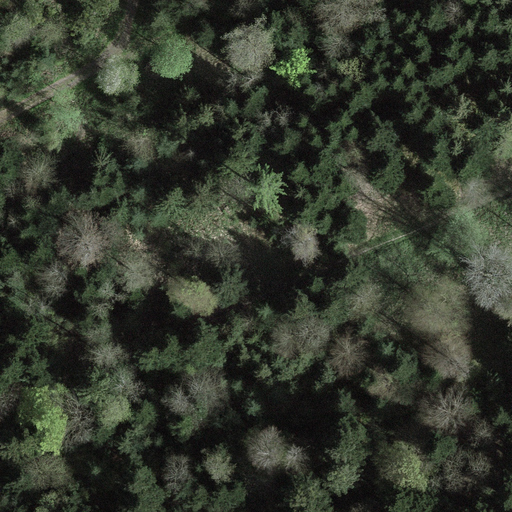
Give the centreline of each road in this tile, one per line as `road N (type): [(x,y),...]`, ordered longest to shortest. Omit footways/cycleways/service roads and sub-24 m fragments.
road 1 (track): [(511,178),(327,263),(121,322),(59,368),(0,391)]
road 2 (track): [(133,0),(126,47),(0,108)]
